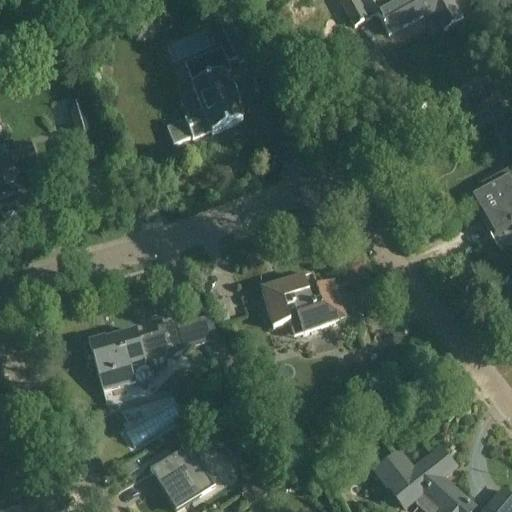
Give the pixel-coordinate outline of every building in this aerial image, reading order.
[(357,0),(355,0),(341,8),(354,31),(370,22),(357,0)] [(433,13),(444,34),(463,23),(452,3),(455,1),(454,0),(407,0),(377,16),(389,37),(433,13)] [(222,22),(239,66),(252,60),(235,17),(222,22)] [(203,115),(185,123),(192,142),(211,134),(212,137),(243,124),(237,109),(240,107),(233,89),(229,91),(223,77),(231,74),(222,51),(185,66),(193,88),(192,89),(203,115)] [(94,123),(71,129),(67,130),(75,157),(102,150),(94,123)] [(0,155),(0,201),(19,196),(15,180),(38,173),(31,147),(0,155)] [(511,174),(507,177),(494,184),(492,182),(484,186),(488,193),(475,200),(500,244),(511,237),(511,174)] [(334,288),(318,293),(308,296),(303,280),(261,293),(273,331),(291,326),(286,312),(294,310),(304,339),(346,326),(334,288)] [(106,340),(89,346),(103,395),(135,385),(130,369),(146,364),(147,365),(163,360),(184,354),(201,349),(194,325),(177,330),(140,342),(138,334),(107,343),(106,340)] [(356,359),(354,363),(355,368),(360,370),(365,369),(367,365),(366,360),(361,357),(356,359)] [(236,363),(222,370),(236,395),(250,387),(236,363)] [(151,476),(173,511),(182,511),(214,492),(189,452),(151,476)] [(399,456),(373,476),(390,496),(403,511),(404,511),(414,504),(422,511),(473,511),(440,483),(455,471),(441,454),(415,476),(399,456)] [(298,462),(242,498),(249,508),(293,481),(297,488),(309,481),(298,462)] [(358,464),(351,468),(361,482),(368,477),(358,464)] [(511,511),(511,499),(502,491),(484,511),(511,511)] [(47,511),(45,503),(16,511),(47,511)]
